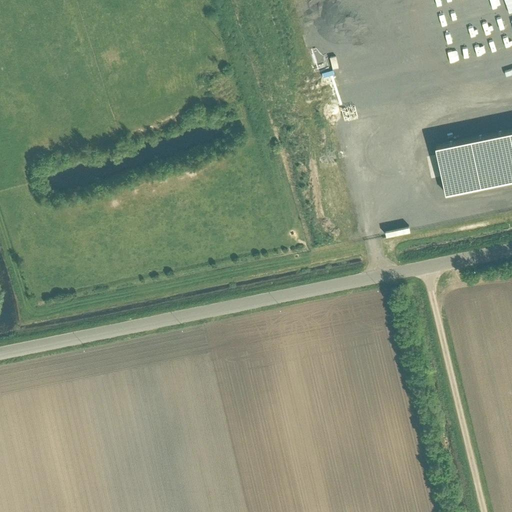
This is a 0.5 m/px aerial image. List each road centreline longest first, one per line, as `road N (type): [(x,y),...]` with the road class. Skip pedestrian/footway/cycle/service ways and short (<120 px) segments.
road 1 (residential): [(511,251),(0,353)]
road 2 (track): [(488,511),(431,268)]
